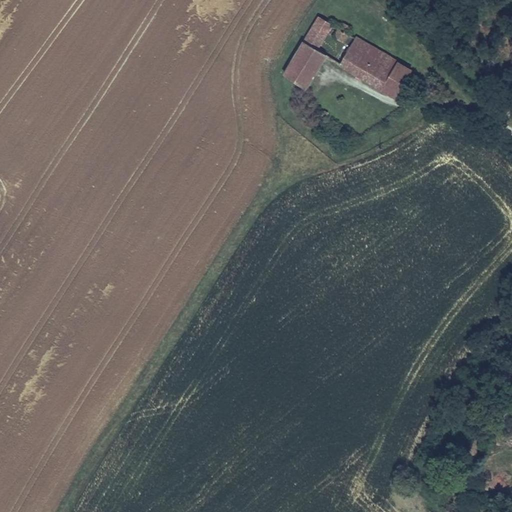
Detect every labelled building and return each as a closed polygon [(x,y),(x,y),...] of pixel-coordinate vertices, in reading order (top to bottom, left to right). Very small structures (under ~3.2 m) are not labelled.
[(327,32),(333,23),(318,14),(303,39),(318,48),(327,32)] [(333,23),(327,32),(349,45),(338,63),(394,96),(403,80),(387,70),(395,56),(356,33),(356,35),(347,29),(350,24),(342,20),(338,26),(333,23)] [(318,48),(303,39),(283,73),(306,87),(327,53),(318,48)] [(412,66),(395,56),(387,70),(403,80),(412,66)] [(324,107),(319,113),(324,117),(329,111),(324,107)]
